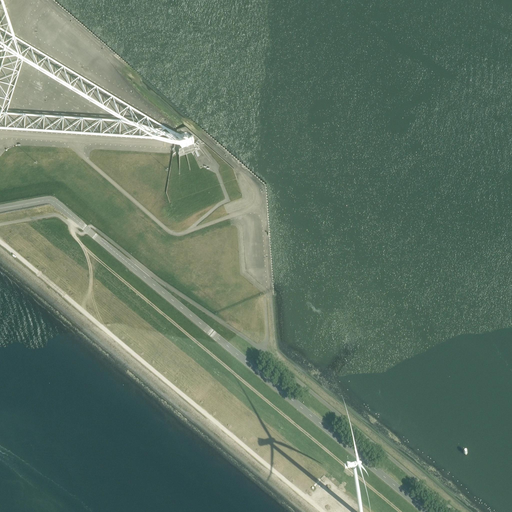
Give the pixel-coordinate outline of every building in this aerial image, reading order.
[(0,0),(0,128),(120,136),(165,139),(180,140),(183,140),(183,139),(184,137),(182,136),(14,36),(3,0),(0,0)] [(195,136),(191,137),(191,138),(192,139),(192,141),(191,142),(190,143),(189,144),(188,144),(186,144),(185,144),(184,143),(183,141),(183,140),(183,139),(184,137),(185,136),(186,136),(188,136),(189,136),(190,137),(190,136),(188,134),(186,133),(184,134),(182,136),(181,138),(180,140),(179,141),(179,142),(179,143),(180,143),(180,144),(181,145),(182,146),(182,147),(196,142),(196,141),(196,140),(196,139),(195,136)] [(191,137),(190,137),(189,136),(188,136),(186,136),(185,136),(184,137),(183,139),(183,140),(183,141),(184,143),(185,144),(186,144),(188,144),(189,144),(190,143),(191,142),(192,141),(192,139),(191,138),(191,137)] [(182,147),(179,148),(179,176),(180,176),(180,175),(182,156),(186,154),(190,172),(191,172),(189,153),(193,152),(201,168),(202,168),(196,151),(200,150),(212,165),(213,165),(213,164),(197,142),(196,142),(182,147)] [(327,501),(330,497),(327,494),(322,497),(323,497),(321,499),(326,502),(327,501)]
